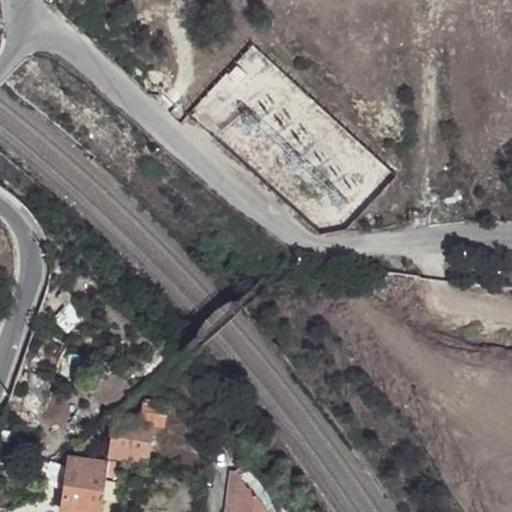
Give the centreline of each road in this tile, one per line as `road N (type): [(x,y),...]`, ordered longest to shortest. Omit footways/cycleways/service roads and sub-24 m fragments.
road 1 (residential): [(31,18),(307,246),(511,236)]
road 2 (residential): [(0,207),(22,230),(32,261),(0,379)]
